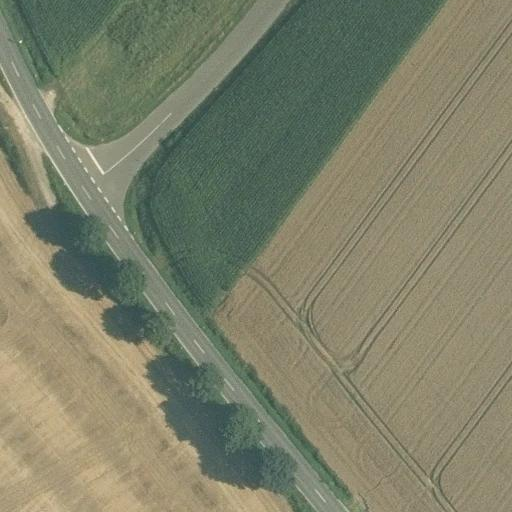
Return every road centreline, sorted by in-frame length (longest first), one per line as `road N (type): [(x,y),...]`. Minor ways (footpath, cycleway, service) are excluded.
road 1 (tertiary): [(81,190),(331,511)]
road 2 (unclassified): [(276,0),(171,115),(81,190)]
road 3 (tertiary): [(0,38),(81,190)]
